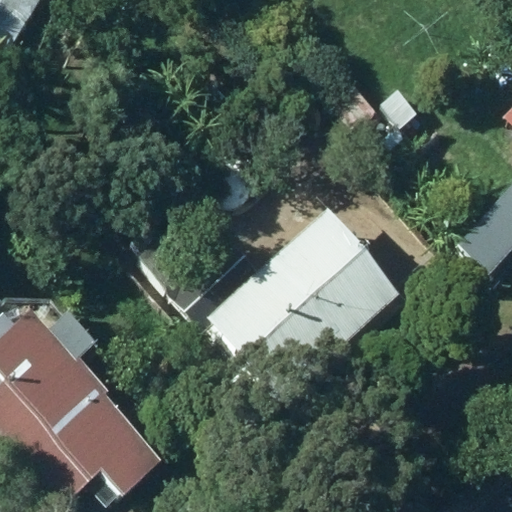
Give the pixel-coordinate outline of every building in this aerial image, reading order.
[(0,0),(0,16),(26,27),(37,0),(0,0)] [(378,113),(356,83),(332,101),(353,131),(378,113)] [(402,121),(388,133),(398,143),(411,130),(402,121)] [(402,152),(380,174),(405,200),(427,178),(402,152)] [(322,204),(201,314),(278,398),(399,288),(322,204)] [(184,207),(137,255),(167,285),(216,239),(184,207)] [(159,459),(26,307),(0,329),(0,373),(2,376),(0,378),(0,453),(47,507),(98,464),(122,491),(159,459)]
